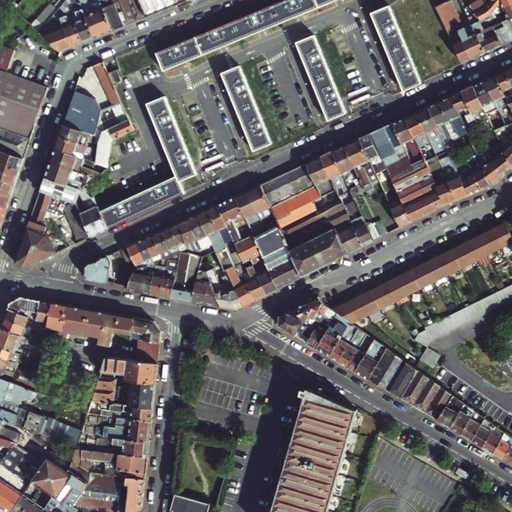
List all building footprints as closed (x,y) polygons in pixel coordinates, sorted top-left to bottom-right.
[(73,47),(85,42),(76,22),(69,25),(68,23),(69,21),(70,20),(67,12),(71,10),(70,6),(68,0),(58,11),(66,29),(73,47)] [(85,42),(96,38),(89,21),(83,7),(79,0),(67,0),(68,0),(70,6),(74,4),(79,15),(74,16),(76,22),(85,42)] [(96,38),(113,31),(106,13),(100,0),(96,0),(89,3),(87,0),(79,0),(83,7),(89,21),(96,38)] [(113,31),(148,17),(141,0),(140,0),(100,0),(106,13),(113,31)] [(148,17),(188,0),(140,0),(141,0),(148,17)] [(281,22),(320,7),(317,0),(286,0),(274,5),(281,22)] [(457,24),(463,21),(453,0),(451,0),(438,6),(448,28),(457,24)] [(490,8),(496,1),(496,0),(469,0),(476,14),(490,8)] [(502,45),(496,31),(494,26),(500,23),(499,19),(501,18),(499,14),(502,11),(506,7),(511,4),(511,0),(496,0),(496,1),(490,8),(476,14),(471,17),(474,24),(481,40),(490,35),(496,48),(502,45)] [(511,18),(511,4),(506,7),(502,11),(499,14),(501,18),(499,19),(500,23),(511,18)] [(242,38),(281,22),(274,5),(235,21),(242,38)] [(405,91),(422,83),(405,42),(390,6),(373,13),(385,41),(405,91)] [(66,50),(73,47),(66,29),(58,11),(53,18),(58,30),(47,34),(66,50)] [(502,45),(511,40),(511,18),(500,23),(494,26),(496,31),(502,45)] [(204,54),(242,38),(235,21),(196,37),(204,54)] [(464,63),(473,59),(465,41),(460,30),(457,24),(448,28),(454,42),(464,63)] [(473,59),(486,52),(481,40),(474,24),(460,30),(465,41),(473,59)] [(63,51),(66,50),(47,34),(44,35),(63,51)] [(347,112),(341,97),(334,80),(316,35),(299,41),(330,119),(347,112)] [(486,52),(496,48),(490,35),(481,40),(486,52)] [(165,70),(204,54),(196,37),(159,53),(165,70)] [(0,65),(4,69),(17,53),(0,38),(0,65)] [(110,167),(111,157),(114,141),(136,130),(114,84),(109,73),(103,61),(95,65),(96,67),(93,68),(96,75),(100,74),(115,106),(119,111),(124,120),(122,120),(124,123),(105,132),(99,129),(98,123),(102,110),(93,107),(95,101),(89,92),(76,88),(64,123),(73,126),(96,135),(96,138),(94,148),(92,160),(110,167)] [(272,143),(266,129),(258,109),(241,66),(223,73),(227,82),(255,150),(272,143)] [(114,84),(123,80),(118,69),(109,73),(114,84)] [(32,138),(41,113),(50,87),(0,70),(0,126),(2,127),(32,138)] [(504,91),(511,87),(511,85),(506,71),(497,76),(504,91)] [(506,96),(504,91),(497,76),(485,81),(495,102),(506,96)] [(76,88),(89,92),(79,79),(76,88)] [(498,114),(493,103),(495,102),(485,81),(474,86),(496,131),(505,127),(507,126),(505,123),(500,125),(496,115),(498,114)] [(499,138),(496,131),(474,86),(463,91),(477,122),(480,127),(489,146),(490,149),(492,148),(497,146),(502,144),(499,138)] [(477,122),(463,91),(454,96),(461,112),(466,110),(467,112),(464,113),(469,123),(473,121),(474,123),(477,122)] [(110,229),(132,218),(186,193),(181,180),(197,174),(166,96),(149,103),(158,125),(179,176),(102,212),(110,229)] [(459,113),(461,112),(454,96),(452,97),(459,113)] [(504,106),(510,103),(507,98),(506,96),(495,102),(499,109),(504,106)] [(479,154),(477,151),(469,132),(466,127),(459,113),(452,97),(429,107),(438,127),(444,124),(452,141),(446,144),(449,152),(455,165),(468,159),(479,154)] [(438,157),(449,152),(446,144),(438,147),(431,132),(438,128),(438,127),(429,107),(418,112),(438,157)] [(438,157),(418,112),(406,118),(416,139),(419,137),(424,146),(427,145),(430,151),(423,154),(424,157),(425,160),(426,162),(438,157)] [(423,154),(416,139),(406,118),(394,124),(403,145),(407,143),(416,161),(424,157),(423,154)] [(96,138),(96,135),(73,126),(64,123),(59,136),(88,146),(91,137),(96,138)] [(439,191),(437,185),(431,173),(426,162),(425,160),(413,166),(411,163),(410,160),(403,145),(394,124),(373,134),(402,199),(406,207),(439,191)] [(0,148),(25,158),(30,144),(32,138),(2,127),(0,126),(0,148)] [(477,151),(489,146),(480,127),(469,132),(477,151)] [(506,137),(510,132),(505,127),(496,131),(499,138),(503,134),(506,137)] [(438,147),(446,144),(438,128),(431,132),(438,147)] [(391,204),(402,199),(373,134),(361,139),(380,179),(391,204)] [(502,144),(511,165),(511,142),(506,137),(503,134),(499,138),(502,144)] [(69,153),(84,157),(88,146),(59,136),(55,148),(69,153)] [(380,179),(361,139),(345,146),(356,168),(363,184),(360,185),(361,188),(380,179)] [(508,172),(511,167),(511,165),(502,144),(497,146),(500,155),(494,159),(503,177),(508,172)] [(86,158),(92,160),(94,148),(88,146),(84,157),(86,158)] [(349,171),(356,168),(345,146),(334,152),(352,191),(358,188),(359,189),(361,188),(360,185),(358,186),(353,175),(350,174),(349,171)] [(479,154),(487,151),(489,149),(490,149),(489,146),(477,151),(479,154)] [(21,169),(25,158),(0,148),(0,161),(2,162),(21,169)] [(104,173),(84,166),(86,158),(84,157),(69,153),(55,148),(50,163),(59,165),(86,175),(99,179),(104,173)] [(485,165),(491,160),(489,155),(487,151),(479,154),(485,165)] [(352,191),(334,152),(322,157),(337,190),(342,188),(345,194),(352,191)] [(487,188),(494,184),(485,165),(479,154),(468,159),(471,164),(473,163),(477,170),(474,172),(482,190),(487,188)] [(340,196),(337,190),(322,157),(307,164),(327,209),(343,202),(340,196)] [(458,200),(441,164),(438,157),(426,162),(431,173),(438,170),(442,179),(445,182),(437,185),(439,191),(446,205),(452,203),(458,200)] [(475,193),(482,190),(474,172),(471,164),(468,159),(455,165),(460,175),(469,195),(475,193)] [(499,181),(503,177),(494,159),(491,160),(485,165),(494,184),(499,181)] [(0,175),(17,181),(21,169),(2,162),(0,161),(0,175)] [(91,188),(99,179),(86,175),(59,165),(50,163),(44,180),(63,186),(64,183),(80,188),(79,190),(81,191),(81,189),(90,186),(91,188)] [(463,198),(469,195),(460,175),(453,178),(452,178),(451,174),(447,166),(443,163),(441,164),(458,200),(463,198)] [(343,202),(327,209),(307,164),(293,170),(262,185),(272,207),(275,215),(280,226),(288,241),(323,223),(329,233),(337,229),(337,228),(352,221),(343,202)] [(0,192),(12,197),(16,185),(7,181),(0,178),(0,192)] [(71,201),(77,203),(81,191),(79,190),(80,188),(64,183),(63,186),(44,180),(41,191),(53,195),(71,201)] [(258,213),(272,207),(262,185),(248,191),(258,213)] [(100,233),(110,229),(102,212),(94,194),(91,188),(90,186),(81,189),(81,191),(77,203),(78,206),(80,210),(83,216),(86,223),(89,230),(92,237),(100,233)] [(39,197),(51,201),(53,195),(41,191),(39,197)] [(262,221),(258,213),(248,191),(237,197),(253,233),(260,230),(264,228),(264,225),(262,221)] [(370,243),(374,241),(352,191),(345,194),(340,196),(343,202),(352,221),(364,247),(370,243)] [(430,213),(446,205),(439,191),(406,207),(412,222),(430,213)] [(0,205),(8,208),(12,197),(0,192),(0,205)] [(77,203),(71,201),(53,195),(51,201),(49,205),(62,210),(67,208),(77,203)] [(49,207),(49,205),(51,201),(39,197),(37,203),(49,207)] [(266,261),(255,237),(253,233),(237,197),(225,202),(209,209),(230,256),(235,267),(237,266),(239,265),(251,259),(252,263),(254,266),(266,261)] [(407,224),(412,222),(406,207),(402,199),(391,204),(401,227),(407,224)] [(47,213),(47,211),(49,207),(37,203),(35,209),(47,213)] [(70,214),(80,210),(78,206),(77,203),(67,208),(70,214)] [(47,211),(59,216),(62,210),(49,205),(49,207),(47,211)] [(258,213),(262,221),(275,215),(272,207),(258,213)] [(45,219),(45,218),(47,213),(35,209),(33,214),(45,219)] [(230,256),(209,209),(200,214),(210,236),(214,244),(216,250),(218,253),(224,250),(227,257),(230,256)] [(72,221),(83,216),(80,210),(70,214),(72,221)] [(45,218),(57,222),(59,216),(47,211),(47,213),(45,218)] [(31,220),(43,224),(45,219),(33,214),(31,220)] [(203,239),(210,236),(200,214),(190,218),(198,241),(198,242),(200,247),(203,247),(204,248),(207,247),(203,239)] [(75,228),(86,223),(83,216),(72,221),(75,228)] [(52,227),(54,229),(57,222),(45,218),(45,219),(43,224),(52,227)] [(198,242),(198,241),(190,218),(181,222),(190,248),(191,252),(204,255),(216,250),(214,244),(207,247),(204,248),(203,247),(200,247),(198,242)] [(24,268),(51,256),(70,247),(54,229),(52,227),(43,224),(31,220),(16,262),(21,266),(24,268)] [(357,250),(364,247),(352,221),(337,228),(337,229),(349,254),(357,250)] [(190,248),(181,222),(173,226),(184,251),(190,248)] [(503,249),(511,243),(511,232),(511,233),(507,222),(502,225),(495,228),(503,249)] [(75,228),(78,235),(89,230),(86,223),(75,228)] [(328,265),(349,254),(337,229),(329,233),(323,223),(288,241),(304,277),(328,265)] [(182,251),(184,251),(173,226),(164,230),(175,254),(182,251)] [(298,279),(304,277),(288,241),(280,226),(261,234),(255,237),(266,261),(279,289),(288,284),(298,279)] [(489,255),(503,249),(495,228),(489,231),(482,235),(489,255)] [(78,235),(78,243),(84,241),(92,237),(89,230),(78,235)] [(166,258),(175,254),(164,230),(155,234),(166,258)] [(166,258),(155,234),(146,238),(157,262),(158,262),(163,259),(166,258)] [(476,262),(489,255),(482,235),(475,238),(468,242),(476,262)] [(149,266),(157,262),(146,238),(138,242),(149,266)] [(149,266),(138,242),(134,244),(129,246),(135,259),(138,266),(142,269),(149,266)] [(463,269),(476,262),(468,242),(461,245),(455,249),(463,269)] [(128,263),(135,259),(129,246),(121,250),(128,263)] [(198,278),(200,270),(204,255),(191,252),(190,248),(184,251),(182,251),(173,298),(177,298),(181,299),(184,282),(191,283),(192,277),(198,278)] [(449,275),(463,269),(455,249),(448,252),(441,256),(449,275)] [(173,298),(182,251),(175,254),(166,258),(163,259),(165,260),(167,259),(169,260),(175,259),(174,268),(168,267),(163,296),(168,297),(173,298)] [(88,278),(117,284),(120,267),(118,264),(122,260),(118,252),(104,258),(87,266),(88,278)] [(436,282),(449,275),(441,256),(435,259),(427,262),(436,282)] [(274,292),(279,289),(266,261),(254,266),(267,295),(274,292)] [(145,292),(152,294),(157,266),(158,262),(157,262),(149,266),(142,269),(138,266),(136,270),(132,278),(130,284),(128,289),(135,291),(145,292)] [(422,289),(436,282),(427,262),(422,265),(414,269),(422,289)] [(262,298),(267,295),(254,266),(252,263),(246,265),(253,280),(247,282),(256,301),(262,298)] [(157,295),(163,296),(168,267),(157,266),(152,294),(157,295)] [(252,303),(256,301),(247,282),(242,285),(235,267),(228,270),(232,277),(245,306),(252,303)] [(409,296),(422,289),(414,269),(408,272),(400,276),(409,296)] [(224,307),(215,286),(208,271),(200,270),(198,278),(194,301),(210,304),(224,307)] [(396,302),(409,296),(400,276),(394,279),(387,282),(396,302)] [(188,300),(194,301),(198,278),(192,277),(191,283),(184,282),(181,299),(188,300)] [(245,306),(232,277),(215,286),(224,307),(234,309),(238,310),(245,306)] [(382,309),(396,302),(387,282),(381,286),(373,289),(382,309)] [(504,305),(511,302),(504,288),(498,292),(504,305)] [(367,317),(382,309),(373,289),(367,292),(360,296),(367,317)] [(497,309),(504,305),(498,292),(491,295),(497,309)] [(491,312),(497,309),(491,295),(485,298),(491,312)] [(354,323),(367,317),(360,296),(349,302),(334,309),(339,313),(349,320),(354,323)] [(37,319),(39,313),(42,300),(25,297),(23,297),(11,303),(9,309),(19,312),(30,316),(37,319)] [(335,319),(339,313),(334,309),(328,306),(318,297),(314,299),(307,302),(327,316),(334,320),(335,319)] [(485,315),(491,312),(485,298),(478,301),(485,315)] [(47,336),(48,327),(52,306),(53,302),(47,301),(42,300),(39,313),(37,319),(36,323),(34,327),(32,332),(32,333),(47,336)] [(478,318),(485,315),(478,301),(471,305),(478,318)] [(63,327),(60,327),(63,312),(64,304),(59,303),(53,302),(52,306),(48,327),(58,329),(63,330),(63,327)] [(321,326),(327,316),(307,302),(303,304),(297,307),(319,324),(321,326)] [(70,331),(71,331),(73,319),(76,306),(70,305),(64,304),(63,312),(60,327),(63,327),(63,330),(70,331)] [(471,321),(478,318),(471,305),(465,308),(471,321)] [(98,336),(100,325),(102,311),(89,309),(76,306),(73,319),(71,331),(98,336)] [(313,333),(319,324),(297,307),(293,309),(287,313),(313,333)] [(465,325),(471,321),(465,308),(459,311),(465,325)] [(36,323),(37,319),(30,316),(19,312),(9,309),(6,318),(26,326),(28,320),(36,323)] [(115,332),(117,333),(123,315),(113,313),(102,311),(100,325),(98,336),(104,337),(114,339),(115,332)] [(459,328),(465,325),(459,311),(452,314),(459,328)] [(308,343),(313,333),(287,313),(284,314),(280,316),(280,326),(308,343)] [(328,355),(345,326),(349,320),(339,313),(335,319),(339,321),(335,328),(331,326),(318,348),(328,355)] [(452,331),(459,328),(452,314),(446,317),(452,331)] [(118,333),(133,336),(136,317),(129,316),(123,315),(117,333),(118,333)] [(318,348),(331,326),(334,320),(327,316),(321,326),(319,324),(313,333),(308,343),(318,348)] [(140,340),(161,342),(162,331),(155,321),(147,319),(136,317),(133,336),(132,339),(140,340)] [(445,334),(452,331),(446,317),(439,321),(445,334)] [(30,331),(31,328),(26,326),(6,318),(2,327),(8,330),(22,335),(30,338),(32,333),(32,332),(30,331)] [(439,338),(445,334),(439,321),(432,324),(439,338)] [(432,341),(439,338),(432,324),(425,327),(426,329),(432,341)] [(339,361),(349,343),(344,340),(350,329),(345,326),(328,355),(339,361)] [(32,345),(44,349),(46,339),(47,336),(32,333),(30,338),(22,335),(8,330),(2,327),(0,332),(0,344),(2,345),(23,354),(27,349),(30,350),(32,345)] [(428,348),(432,341),(426,329),(420,334),(416,340),(428,348)] [(61,337),(69,338),(70,331),(63,330),(61,337)] [(103,344),(112,346),(116,347),(118,333),(117,333),(115,332),(114,339),(104,337),(103,344)] [(339,361),(348,366),(358,348),(355,346),(361,336),(356,333),(349,343),(339,361)] [(348,366),(356,371),(367,354),(363,351),(369,341),(373,343),(376,339),(367,333),(358,348),(348,366)] [(369,379),(388,347),(376,339),(373,343),(367,354),(356,371),(369,379)] [(139,353),(159,355),(161,342),(140,340),(139,353)] [(363,351),(367,354),(373,343),(369,341),(363,351)] [(0,355),(10,360),(19,363),(23,354),(2,345),(0,344),(0,355)] [(454,394),(388,347),(369,379),(439,420),(454,394)] [(421,360),(427,364),(434,351),(428,348),(421,360)] [(427,364),(435,368),(442,356),(434,351),(427,364)] [(137,361),(159,363),(159,355),(139,353),(137,361)] [(0,365),(7,368),(10,360),(0,355),(0,365)] [(156,383),(157,373),(159,363),(137,361),(108,358),(104,370),(132,374),(131,380),(156,383)] [(13,381),(36,391),(40,374),(18,366),(17,369),(16,372),(14,379),(13,381)] [(114,403),(115,392),(117,378),(131,380),(132,374),(104,370),(93,401),(100,402),(114,403)] [(31,399),(36,397),(38,392),(36,391),(13,381),(10,380),(3,378),(0,376),(0,399),(18,406),(23,395),(31,399)] [(131,386),(156,389),(156,383),(131,380),(131,386)] [(129,405),(154,407),(156,389),(131,386),(120,385),(119,394),(130,395),(129,405)] [(328,511),(329,511),(334,495),(339,475),(345,455),(354,424),(358,409),(308,388),(308,390),(303,389),(301,395),(306,396),(303,408),(294,438),(284,474),(274,507),(272,511),(328,511)] [(452,428),(462,411),(466,403),(454,394),(439,420),(452,428)] [(44,416),(18,406),(0,399),(0,417),(18,425),(27,429),(31,430),(38,433),(44,416)] [(105,415),(152,420),(154,407),(129,405),(114,403),(100,402),(99,407),(100,409),(106,410),(105,415)] [(452,428),(462,434),(476,410),(471,407),(467,414),(462,411),(452,428)] [(473,440),(482,425),(486,418),(476,410),(462,434),(473,440)] [(77,448),(148,457),(152,420),(105,415),(89,413),(77,448)] [(77,448),(83,431),(44,416),(38,433),(77,448)] [(473,440),(484,446),(496,425),(492,421),(488,428),(482,425),(473,440)] [(15,432),(24,435),(27,429),(18,425),(15,432)] [(484,446),(494,453),(502,439),(506,432),(496,425),(484,446)] [(0,436),(2,438),(20,445),(24,437),(0,428),(0,436)] [(20,445),(25,446),(31,430),(27,429),(24,435),(24,437),(20,445)] [(494,453),(505,459),(511,447),(511,436),(508,442),(502,439),(494,453)] [(105,474),(146,478),(148,457),(77,448),(71,465),(70,469),(90,482),(91,472),(81,466),(83,459),(107,462),(105,474)] [(0,485),(4,480),(11,469),(17,460),(11,456),(1,470),(3,471),(0,475),(0,485)] [(49,511),(48,511),(69,511),(73,506),(90,482),(70,469),(58,463),(51,459),(52,457),(50,456),(38,474),(33,481),(42,486),(50,492),(54,495),(58,497),(68,482),(75,486),(61,508),(54,503),(49,511)] [(70,469),(71,465),(60,460),(58,463),(70,469)] [(0,504),(1,505),(18,481),(27,467),(21,463),(11,477),(13,478),(9,484),(4,480),(0,485),(0,504)] [(11,511),(12,511),(33,481),(38,474),(31,470),(22,484),(18,481),(1,505),(11,511)] [(107,511),(142,511),(145,489),(146,478),(105,474),(91,472),(90,482),(73,506),(79,509),(82,511),(92,511),(93,510),(103,511),(107,511)] [(12,511),(24,511),(42,486),(33,481),(12,511)] [(35,511),(43,501),(40,499),(44,492),(48,494),(50,492),(42,486),(24,511),(35,511)] [(471,491),(463,486),(460,491),(468,496),(471,491)] [(43,501),(35,511),(48,511),(49,511),(45,508),(54,495),(50,492),(48,494),(43,501)] [(208,511),(211,503),(175,494),(172,511),(208,511)]
